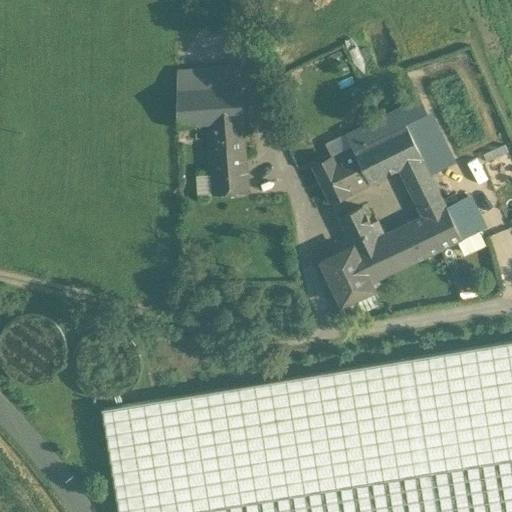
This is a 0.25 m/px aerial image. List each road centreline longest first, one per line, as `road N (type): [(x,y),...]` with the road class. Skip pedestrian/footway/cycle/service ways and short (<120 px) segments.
road 1 (track): [(0,278),(284,342),(511,303)]
road 2 (track): [(332,334),(309,263),(311,207),(265,138)]
road 3 (unclassified): [(0,412),(58,465),(87,511)]
